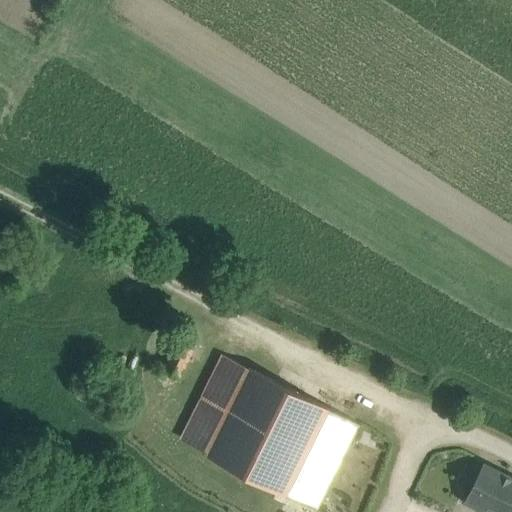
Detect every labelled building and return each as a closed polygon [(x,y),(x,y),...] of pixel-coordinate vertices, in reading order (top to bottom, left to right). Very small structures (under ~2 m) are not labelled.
[(183,335),(166,368),(180,375),(196,342),(183,335)] [(177,441),(211,457),(255,371),(221,354),(177,441)] [(362,424),(255,371),(211,457),(318,511),(362,424)] [(492,511),(511,475),(487,462),(467,501),(488,511),(492,511)] [(511,511),(511,475),(492,511),(511,511)]
